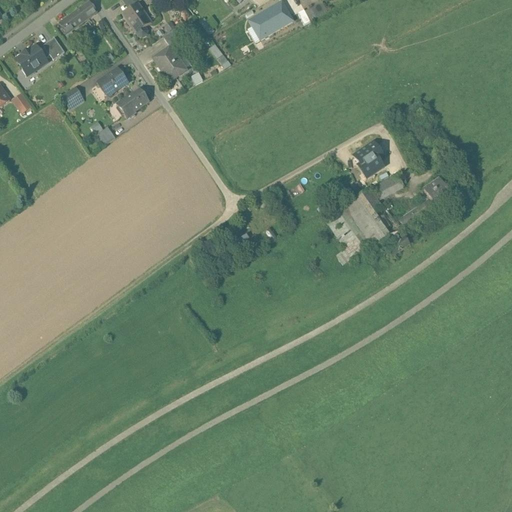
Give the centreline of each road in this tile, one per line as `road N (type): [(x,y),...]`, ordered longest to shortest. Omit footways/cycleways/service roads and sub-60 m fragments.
road 1 (track): [(20,511),(140,427),(397,285),(511,190)]
road 2 (track): [(86,511),(161,458),(372,339),(511,236)]
road 3 (track): [(237,206),(0,387)]
road 4 (residential): [(237,206),(89,0)]
